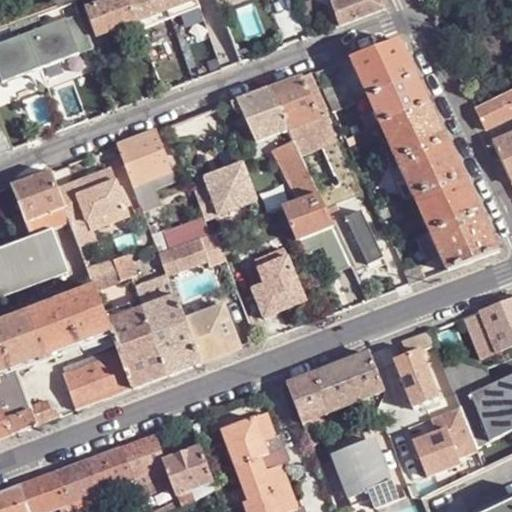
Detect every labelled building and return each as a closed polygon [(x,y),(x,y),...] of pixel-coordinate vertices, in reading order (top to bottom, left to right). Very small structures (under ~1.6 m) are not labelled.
[(111,0),(90,9),(86,10),(97,38),(138,22),(129,0),(111,0)] [(86,0),(90,9),(111,0),(86,0)] [(129,0),(138,22),(158,16),(162,24),(199,11),(194,0),(129,0)] [(333,0),(342,26),(386,9),(381,0),(333,0)] [(312,1),(301,7),(309,22),(319,17),(312,1)] [(238,10),(224,15),(236,45),(249,41),(238,10)] [(40,75),(81,58),(66,21),(0,47),(0,79),(8,101),(45,86),(40,75)] [(146,25),(140,27),(145,40),(157,36),(153,27),(148,29),(146,25)] [(401,41),(352,59),(369,96),(418,77),(401,41)] [(312,74),(270,90),(289,130),(296,144),(301,155),(338,141),(327,117),(330,115),(312,74)] [(418,77),(369,96),(382,124),(430,104),(418,77)] [(350,84),(327,93),(335,111),(357,102),(350,84)] [(289,130),(270,90),(232,104),(236,112),(242,110),(251,127),(258,142),(289,130)] [(511,92),(478,109),(488,131),(511,119),(511,92)] [(382,124),(369,96),(360,101),(374,128),(382,124)] [(430,104),(382,124),(397,161),(448,141),(430,104)] [(0,155),(12,151),(0,119),(0,155)] [(200,138),(193,119),(170,128),(177,146),(200,138)] [(373,138),(369,130),(348,139),(350,145),(357,143),(358,145),(373,138)] [(173,171),(159,132),(143,137),(121,146),(135,185),(173,171)] [(511,182),(511,135),(494,143),(511,182)] [(465,177),(448,141),(397,161),(415,197),(465,177)] [(296,144),(276,152),(302,202),(320,196),(301,155),(296,144)] [(415,197),(397,161),(389,164),(405,200),(415,197)] [(211,188),(197,193),(207,221),(259,201),(244,164),(207,178),(211,188)] [(366,164),(360,167),(363,174),(369,172),(366,164)] [(113,170),(60,190),(73,224),(87,218),(92,231),(130,217),(113,170)] [(135,185),(146,214),(163,207),(156,190),(178,182),(173,171),(135,185)] [(55,230),(73,224),(60,190),(53,172),(15,186),(34,238),(55,230)] [(483,214),(465,177),(415,197),(432,234),(483,214)] [(337,273),(353,266),(341,240),(334,227),(327,209),(320,196),(302,202),(285,209),(299,242),(304,254),(324,246),(337,273)] [(399,212),(396,204),(380,210),(384,219),(399,212)] [(337,205),(327,209),(334,227),(341,240),(353,266),(355,270),(356,273),(384,259),(362,212),(344,221),(337,205)] [(501,252),(483,214),(432,234),(443,258),(450,271),(501,252)] [(162,255),(212,236),(207,223),(169,237),(166,230),(163,231),(159,222),(151,226),(162,255)] [(0,300),(72,273),(55,230),(34,238),(20,243),(0,250),(0,300)] [(443,258),(432,234),(419,238),(431,263),(443,258)] [(212,236),(162,255),(172,282),(213,267),(211,261),(225,255),(218,235),(212,236)] [(286,250),(257,262),(267,285),(255,290),(267,319),(308,301),(286,250)] [(409,287),(427,280),(422,266),(408,272),(408,273),(404,274),(409,287)] [(97,288),(99,292),(123,282),(119,271),(95,282),(97,288)] [(177,296),(172,283),(172,282),(140,294),(145,308),(177,296)] [(113,331),(110,322),(99,292),(97,288),(0,325),(0,391),(18,384),(13,369),(18,366),(46,356),(48,361),(53,360),(51,354),(113,331)] [(186,319),(177,296),(145,308),(171,377),(203,365),(186,319)] [(511,298),(480,311),(466,317),(482,359),(511,347),(511,298)] [(203,365),(243,350),(225,306),(186,319),(203,365)] [(136,390),(171,377),(145,308),(110,322),(113,331),(120,348),(123,355),(136,390)] [(434,346),(428,330),(401,341),(407,354),(394,360),(412,409),(436,400),(417,352),(434,346)] [(68,376),(123,355),(120,348),(65,369),(68,376)] [(378,379),(369,353),(287,384),(302,420),(311,417),(383,390),(378,379)] [(79,412),(136,390),(123,355),(68,376),(66,377),(79,412)] [(461,360),(443,368),(459,407),(476,448),(511,432),(511,377),(492,386),(486,370),(461,360)] [(28,394),(18,366),(13,369),(18,384),(0,391),(0,410),(9,409),(6,403),(28,394)] [(0,440),(61,418),(58,411),(54,412),(49,401),(33,408),(28,394),(6,403),(9,409),(0,410),(0,440)] [(476,448),(459,407),(430,418),(435,432),(418,439),(415,440),(414,442),(413,443),(413,444),(413,445),(414,445),(425,476),(459,464),(457,459),(477,451),(476,448)] [(269,441),(274,439),(265,415),(260,417),(269,441)] [(245,511),(305,511),(303,508),(297,511),(294,511),(292,511),(276,469),(280,467),(291,463),(281,436),(274,439),(269,441),(260,417),(221,432),(248,504),(244,506),(245,511)] [(311,417),(302,420),(313,447),(321,444),(311,417)] [(120,447),(133,481),(166,468),(164,462),(153,434),(120,447)] [(375,440),(332,457),(353,508),(373,500),(377,510),(399,501),(375,440)] [(87,459),(101,494),(128,482),(132,492),(137,491),(136,490),(133,481),(120,447),(87,459)] [(212,480),(199,449),(188,452),(187,451),(175,456),(176,457),(164,462),(166,468),(170,477),(173,484),(177,494),(186,491),(212,480)] [(87,459),(54,472),(68,505),(87,498),(91,509),(105,504),(101,494),(87,459)] [(292,511),(294,511),(297,511),(280,467),(276,469),(292,511)] [(133,481),(136,490),(164,480),(170,477),(166,468),(133,481)] [(22,484),(31,511),(50,511),(60,508),(61,511),(70,511),(68,505),(54,472),(22,484)] [(167,486),(173,484),(170,477),(164,480),(167,486)] [(105,504),(132,492),(128,482),(101,494),(105,504)] [(0,492),(0,511),(31,511),(22,484),(0,492)] [(186,491),(177,494),(179,499),(182,508),(190,503),(186,491)] [(70,511),(104,511),(108,511),(105,504),(91,509),(87,498),(68,505),(70,511)] [(174,511),(182,508),(179,499),(155,511),(174,511)] [(511,511),(511,500),(487,511),(511,511)]
